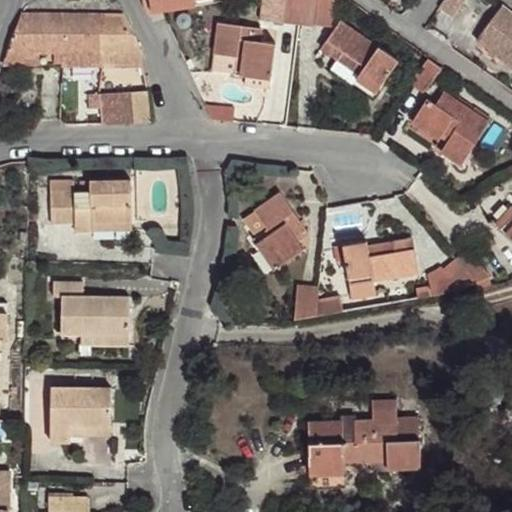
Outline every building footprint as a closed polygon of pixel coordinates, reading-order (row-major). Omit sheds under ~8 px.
[(143,0),(145,7),(148,12),(197,5),(195,0),(143,0)] [(299,25),(302,0),(286,0),(283,22),(299,25)] [(332,26),(334,0),(302,0),(299,25),(315,27),(316,24),(332,26)] [(454,18),(466,0),(444,0),(439,8),(454,18)] [(511,11),(503,5),(476,41),(511,68),(511,11)] [(143,52),(124,14),(22,13),(6,55),(4,65),(26,65),(26,52),(40,52),(54,52),(62,52),(62,65),(142,66),(143,66),(143,52)] [(399,61),(340,22),(322,48),(338,60),(343,52),(365,67),(353,84),(364,92),(373,97),(399,61)] [(264,29),(219,23),(215,54),(238,57),(235,75),(271,79),(276,44),(263,42),(264,29)] [(40,65),(40,52),(26,52),(26,65),(40,65)] [(62,65),(62,52),(54,52),(54,65),(62,65)] [(353,84),(365,67),(343,52),(338,60),(332,68),(353,84)] [(238,57),(215,54),(212,72),(235,75),(238,57)] [(424,93),(442,69),(429,59),(428,59),(411,83),(424,93)] [(151,123),(148,91),(131,92),(134,124),(151,123)] [(134,124),(131,92),(115,93),(118,125),(134,124)] [(118,125),(115,93),(99,94),(101,109),(101,113),(102,125),(102,126),(118,125)] [(462,166),(490,122),(444,93),(439,101),(436,106),(426,100),(412,122),(440,141),(441,139),(445,132),(451,136),(447,143),(441,152),(462,166)] [(101,109),(99,94),(90,94),(90,109),(101,109)] [(102,125),(101,113),(92,114),(93,125),(102,125)] [(447,143),(451,136),(445,132),(441,139),(447,143)] [(132,224),(131,181),(90,182),(91,191),(51,192),(52,223),(76,224),(76,232),(93,232),(93,231),(93,225),(132,224)] [(290,229),(301,222),(281,193),(255,211),(267,229),(253,239),(274,270),(304,249),(290,229)] [(511,239),(511,202),(499,214),(500,219),(495,224),(511,239)] [(419,274),(413,239),(393,243),(394,253),(369,257),(368,247),(367,242),(343,245),(350,285),(374,281),(419,274)] [(394,253),(393,243),(368,247),(369,257),(394,253)] [(490,277),(468,249),(456,259),(476,283),(490,277)] [(476,283),(456,259),(443,269),(441,267),(427,275),(431,289),(433,296),(459,290),(476,283)] [(376,296),(374,281),(350,285),(352,300),(376,296)] [(130,336),(130,297),(84,296),(84,283),(54,282),(54,297),(62,297),(62,335),(81,335),(130,336)] [(294,320),(317,316),(319,297),(320,287),(298,286),(294,320)] [(418,300),(434,298),(433,296),(431,289),(417,292),(418,300)] [(317,319),(342,314),(344,299),(319,297),(317,316),(317,319)] [(130,346),(130,336),(81,335),(81,344),(92,345),(130,346)] [(79,344),(79,355),(91,355),(92,345),(81,344),(79,344)] [(111,427),(112,388),(51,387),(51,442),(71,442),(71,436),(71,426),(111,427)] [(398,441),(398,419),(397,401),(371,402),(372,420),(357,421),(355,421),(356,443),(344,443),(343,421),(308,422),(310,489),(345,488),(344,464),(344,460),(344,459),(387,458),(388,470),(392,469),(421,469),(420,440),(398,441)] [(356,443),(355,421),(357,421),(357,414),(341,415),(341,420),(344,420),(343,421),(344,443),(356,443)] [(420,440),(419,418),(398,419),(398,441),(420,440)] [(112,437),(111,427),(71,426),(71,436),(80,437),(84,437),(112,437)] [(0,511),(9,511),(10,471),(0,470),(0,511)] [(88,511),(89,497),(49,496),(49,511),(88,511)]
